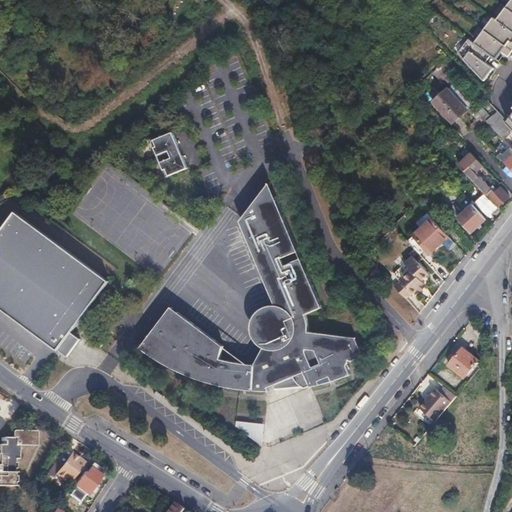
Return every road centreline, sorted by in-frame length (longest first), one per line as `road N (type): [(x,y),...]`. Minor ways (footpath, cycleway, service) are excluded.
road 1 (residential): [(491,255),(502,309),(504,450),(488,511)]
road 2 (residential): [(422,345),(326,235),(284,132)]
road 3 (tertiary): [(422,345),(292,507)]
road 4 (residential): [(0,372),(132,462)]
